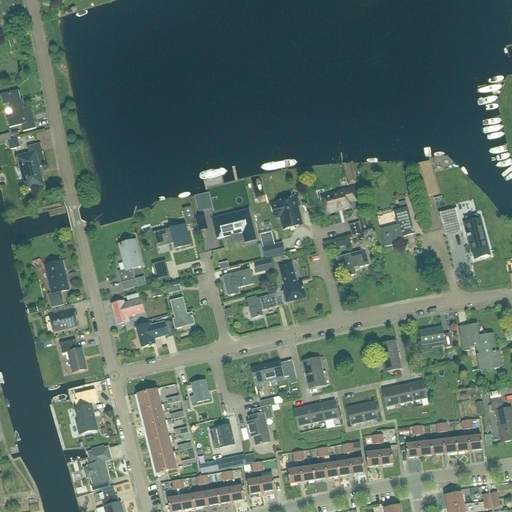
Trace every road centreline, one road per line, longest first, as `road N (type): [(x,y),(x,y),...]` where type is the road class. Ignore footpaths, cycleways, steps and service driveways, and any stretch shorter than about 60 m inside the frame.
road 1 (unclassified): [(77,222),(31,0)]
road 2 (residential): [(113,375),(77,222)]
road 3 (residential): [(146,511),(113,375)]
road 4 (residential): [(287,509),(412,483)]
